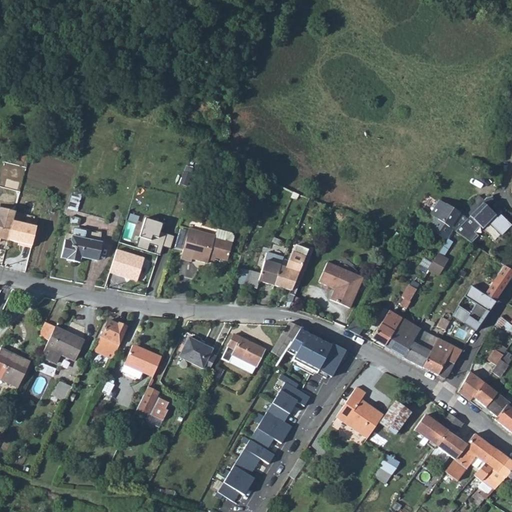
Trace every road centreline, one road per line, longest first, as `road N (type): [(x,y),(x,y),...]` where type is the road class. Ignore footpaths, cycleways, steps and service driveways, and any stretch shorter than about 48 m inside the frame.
road 1 (residential): [(0,272),(132,302),(286,315),(326,327),(445,394)]
road 2 (track): [(0,473),(53,492),(149,498),(184,511)]
road 3 (residential): [(445,394),(511,283)]
